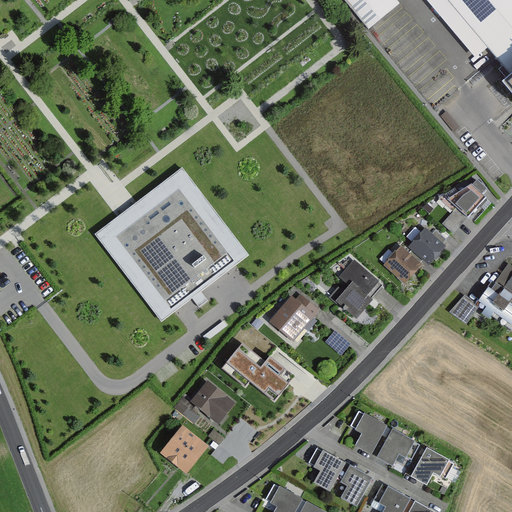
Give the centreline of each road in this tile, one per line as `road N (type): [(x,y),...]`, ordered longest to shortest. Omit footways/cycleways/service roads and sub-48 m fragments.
road 1 (tertiary): [(303,428),(506,211)]
road 2 (residential): [(303,428),(444,507)]
